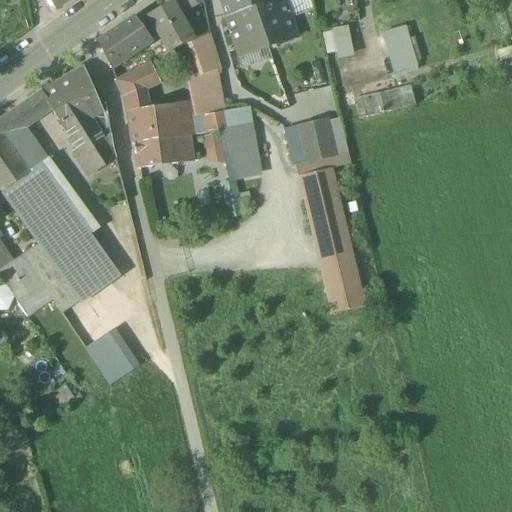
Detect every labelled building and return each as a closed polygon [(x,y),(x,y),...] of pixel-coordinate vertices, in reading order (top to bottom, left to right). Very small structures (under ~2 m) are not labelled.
[(47,0),(55,12),(71,0),(47,0)] [(178,0),(186,14),(203,4),(202,0),(178,0)] [(219,0),(226,19),(282,0),(219,0)] [(290,21),(282,0),(226,19),(239,58),(268,49),(296,39),(290,21)] [(308,0),(282,0),(290,21),(313,13),(308,0)] [(147,18),(150,25),(168,56),(186,45),(194,40),(173,3),(147,18)] [(111,71),(138,53),(139,54),(152,45),(134,19),(98,44),(111,71)] [(332,32),(332,34),(336,54),(338,62),(354,58),(348,29),(332,32)] [(382,36),(394,74),(417,68),(405,29),(382,36)] [(322,36),(326,56),(336,54),(332,34),(322,36)] [(208,36),(186,45),(196,77),(197,81),(214,72),(219,70),(208,36)] [(511,49),(511,48),(497,51),(500,66),(511,63),(511,49)] [(268,49),(239,58),(237,71),(245,72),(273,62),(268,49)] [(145,88),(158,83),(148,66),(116,83),(124,98),(125,98),(145,88)] [(82,161),(91,175),(116,160),(113,150),(106,109),(102,111),(84,71),(43,95),(41,92),(27,101),(37,117),(50,109),(66,135),(76,152),(73,154),(78,163),(82,161)] [(222,115),(214,72),(197,81),(196,77),(186,79),(193,119),(205,118),(222,115)] [(355,101),(360,121),(415,107),(410,87),(355,101)] [(125,98),(129,114),(150,111),(145,88),(125,98)] [(27,101),(14,111),(24,127),(37,117),(27,101)] [(128,115),(133,146),(190,138),(193,138),(188,104),(150,111),(129,114),(128,115)] [(250,109),(222,115),(225,131),(220,132),(229,182),(262,176),(250,109)] [(0,120),(0,191),(2,195),(28,174),(5,140),(22,128),(24,127),(14,111),(0,120)] [(205,118),(209,135),(220,132),(225,131),(222,115),(205,118)] [(340,120),(328,123),(336,159),(348,156),(340,120)] [(297,130),(305,165),(336,159),(328,123),(297,130)] [(45,162),(22,128),(5,140),(28,174),(45,162)] [(305,165),(297,130),(285,133),(293,168),(305,165)] [(224,163),(219,136),(205,139),(211,165),(224,163)] [(192,156),(190,138),(133,146),(137,170),(152,169),(151,167),(152,167),(152,166),(170,163),(170,165),(172,165),(172,166),(198,163),(197,156),(192,156)] [(2,195),(39,246),(39,247),(40,246),(69,226),(80,241),(89,234),(98,228),(49,159),(45,162),(28,174),(2,195)] [(299,179),(332,316),(364,309),(331,171),(299,179)] [(240,206),(235,182),(219,185),(224,209),(240,206)] [(240,206),(224,209),(227,222),(243,218),(240,206)] [(69,226),(40,246),(80,302),(78,303),(80,306),(110,284),(80,241),(69,226)] [(177,234),(180,245),(202,240),(199,228),(177,234)] [(120,278),(89,234),(80,241),(110,284),(120,278)] [(61,315),(78,303),(80,302),(40,246),(39,247),(39,246),(31,252),(22,258),(61,315)] [(0,274),(12,265),(0,247),(0,274)] [(0,274),(0,277),(19,307),(41,292),(21,260),(12,265),(0,274)] [(50,304),(41,292),(19,307),(28,320),(50,304)] [(85,350),(110,387),(138,369),(112,332),(85,350)]
